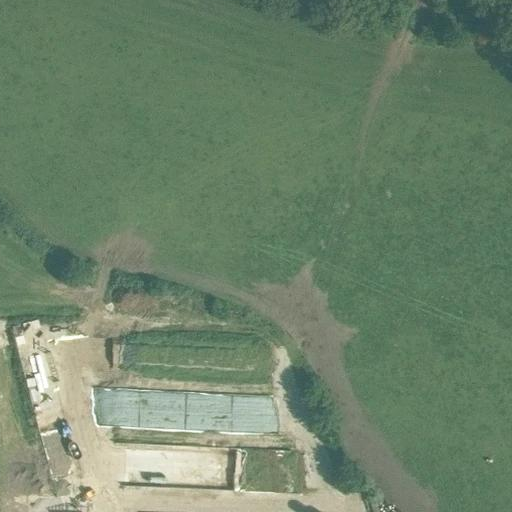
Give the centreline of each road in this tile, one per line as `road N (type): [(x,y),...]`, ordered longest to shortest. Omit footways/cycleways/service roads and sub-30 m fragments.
road 1 (track): [(323,506),(276,363),(62,355),(106,511)]
road 2 (track): [(350,507),(137,498),(117,511)]
road 3 (track): [(0,295),(93,293),(109,264)]
